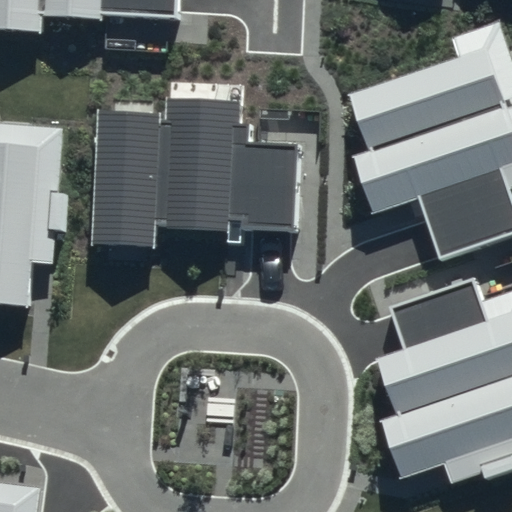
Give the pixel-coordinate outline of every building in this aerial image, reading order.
[(0,0),(0,33),(42,36),(43,16),(101,20),(101,12),(174,16),(174,0),(0,0)] [(457,57),(348,93),(368,152),(352,157),(371,214),(418,198),(439,260),(511,235),(511,200),(509,192),(511,190),(511,61),(499,22),(451,38),(457,57)] [(167,116),(98,113),(91,246),(155,249),(156,225),(297,231),(301,145),(251,143),(252,120),(238,119),(238,101),(167,98),(167,116)] [(64,127),(0,122),(0,302),(29,305),(33,262),(54,264),(64,127)] [(511,461),(511,293),(483,304),(474,278),(389,308),(404,349),(376,358),(395,413),(379,418),(401,479),(445,463),(452,483),(511,461)] [(36,511),(40,489),(0,483),(0,511),(36,511)]
